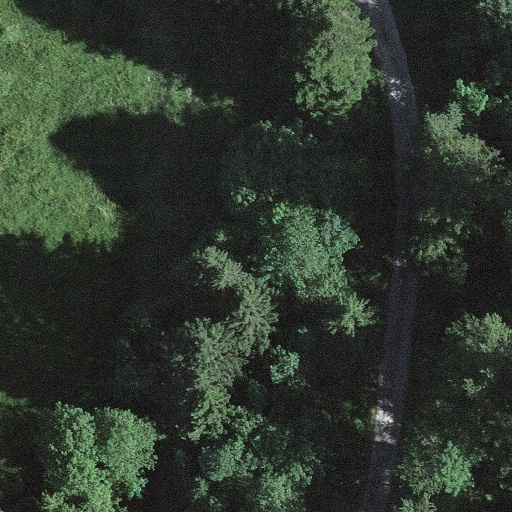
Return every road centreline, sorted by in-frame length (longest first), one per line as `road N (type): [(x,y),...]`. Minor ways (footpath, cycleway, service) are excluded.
road 1 (track): [(382,0),(411,111),(387,434),(367,511)]
road 2 (track): [(411,111),(511,184)]
